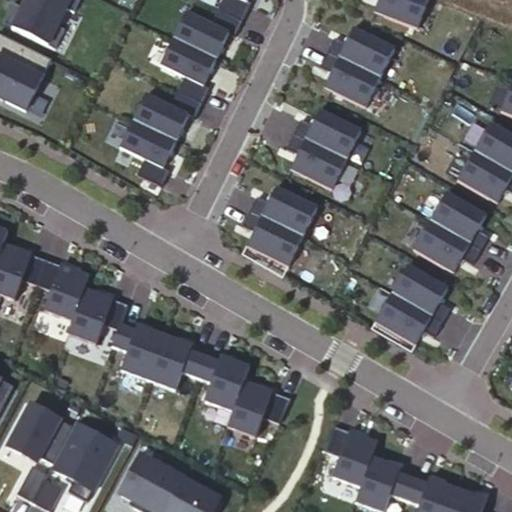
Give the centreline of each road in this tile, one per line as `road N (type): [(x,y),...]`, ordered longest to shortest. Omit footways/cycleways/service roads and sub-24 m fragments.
road 1 (residential): [(173,257),(444,413)]
road 2 (residential): [(173,257),(293,0)]
road 3 (residential): [(0,163),(173,257)]
road 4 (residential): [(511,296),(444,413)]
